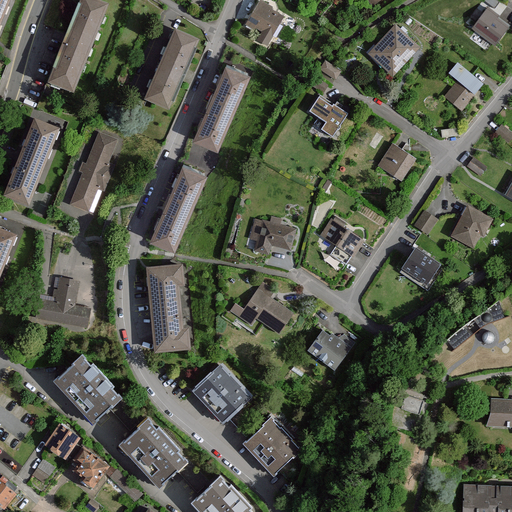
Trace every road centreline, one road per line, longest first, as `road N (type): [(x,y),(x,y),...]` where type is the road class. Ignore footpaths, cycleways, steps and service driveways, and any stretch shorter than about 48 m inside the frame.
road 1 (residential): [(235,0),(134,248),(128,315),(136,356),(155,386),(256,479),(277,511)]
road 2 (residential): [(348,304),(449,156),(511,86)]
road 3 (residential): [(0,357),(183,511)]
road 4 (residential): [(511,258),(385,332),(348,304)]
road 5 (tertiary): [(0,117),(41,0)]
